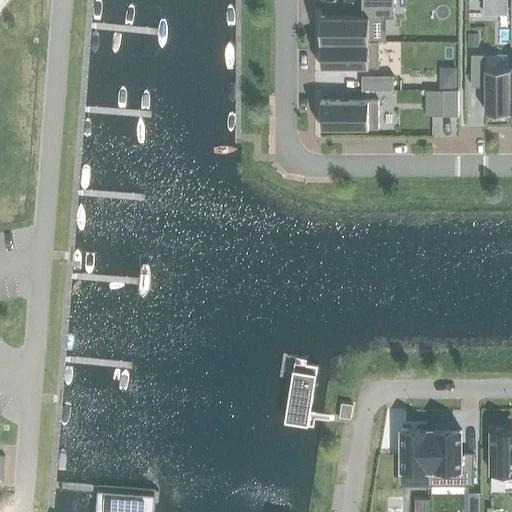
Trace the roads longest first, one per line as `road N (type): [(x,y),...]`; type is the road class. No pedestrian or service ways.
road 1 (unclassified): [(21,511),(60,0)]
road 2 (residential): [(286,0),(289,159),(307,166),(511,164)]
road 3 (residential): [(511,392),(379,392),(367,404),(351,511)]
